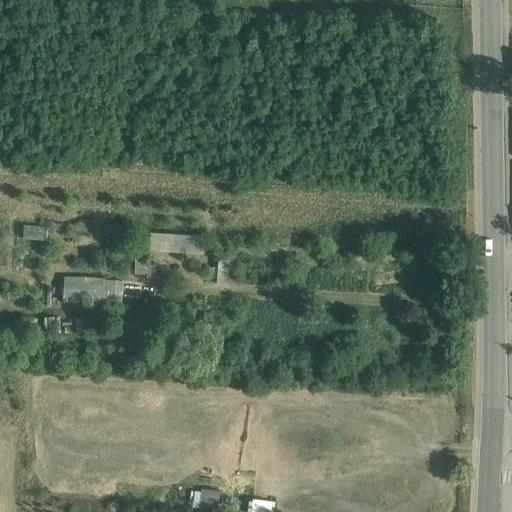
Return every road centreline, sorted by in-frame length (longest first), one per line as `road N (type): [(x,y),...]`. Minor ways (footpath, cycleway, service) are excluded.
road 1 (track): [(491,201),(0,162)]
road 2 (tertiary): [(490,0),(495,441)]
